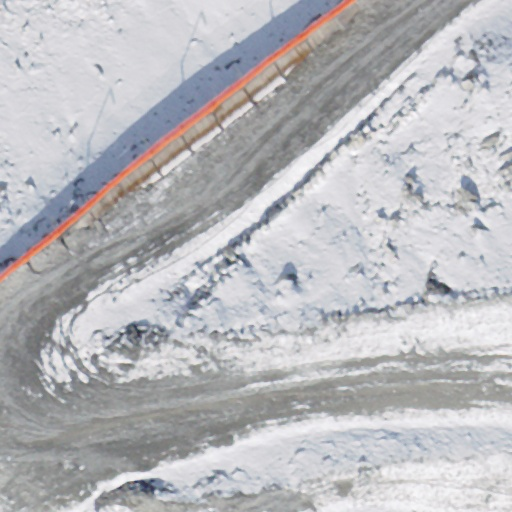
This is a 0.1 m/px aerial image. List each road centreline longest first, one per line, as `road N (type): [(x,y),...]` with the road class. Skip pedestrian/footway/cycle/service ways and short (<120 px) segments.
road 1 (track): [(511,381),(393,384),(109,423),(49,402),(81,307),(483,0)]
road 2 (track): [(216,511),(444,452),(511,468)]
